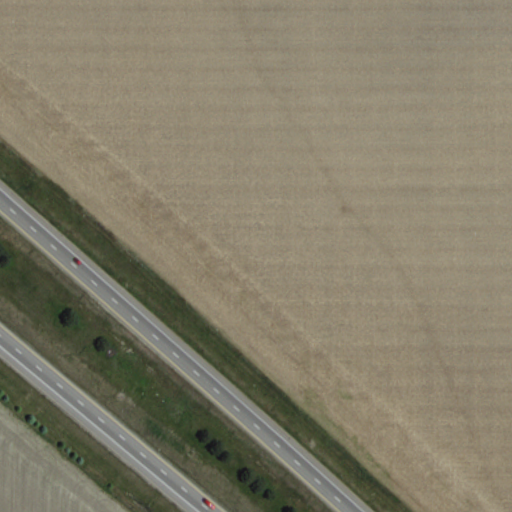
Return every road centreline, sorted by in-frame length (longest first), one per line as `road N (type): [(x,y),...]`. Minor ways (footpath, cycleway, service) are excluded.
road 1 (trunk): [(359,511),(0,193)]
road 2 (trunk): [(0,340),(205,511)]
